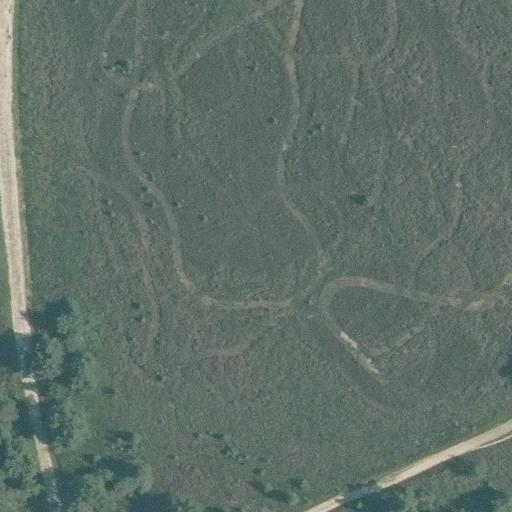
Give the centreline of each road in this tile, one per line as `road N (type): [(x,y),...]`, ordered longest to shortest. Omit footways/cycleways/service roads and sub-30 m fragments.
road 1 (track): [(54,511),(18,309),(6,167),(5,0)]
road 2 (track): [(511,426),(318,511)]
